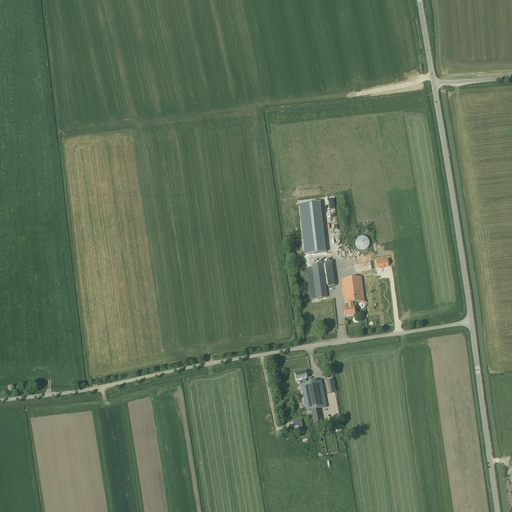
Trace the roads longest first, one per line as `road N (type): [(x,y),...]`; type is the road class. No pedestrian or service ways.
road 1 (unclassified): [(0,400),(471,322)]
road 2 (tertiary): [(471,322),(433,87)]
road 3 (tertiary): [(497,511),(471,322)]
